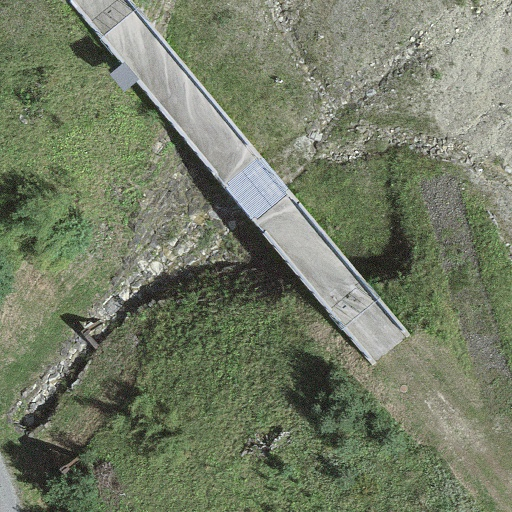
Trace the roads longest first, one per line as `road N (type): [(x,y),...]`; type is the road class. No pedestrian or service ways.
road 1 (track): [(506,473),(479,305),(449,189)]
road 2 (track): [(511,476),(430,396),(388,335)]
